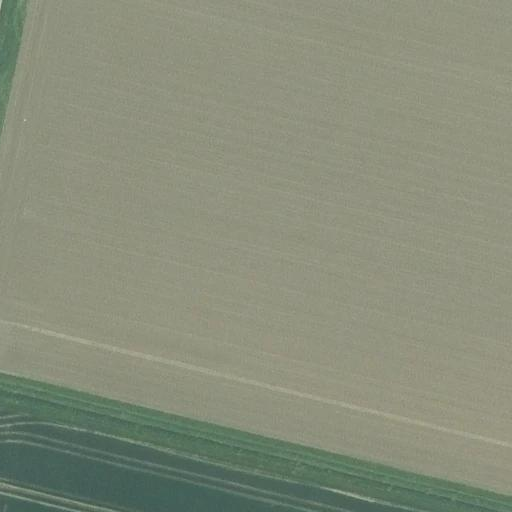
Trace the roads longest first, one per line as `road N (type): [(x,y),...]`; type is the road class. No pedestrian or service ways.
road 1 (track): [(0,382),(511,506)]
road 2 (track): [(435,511),(0,406)]
